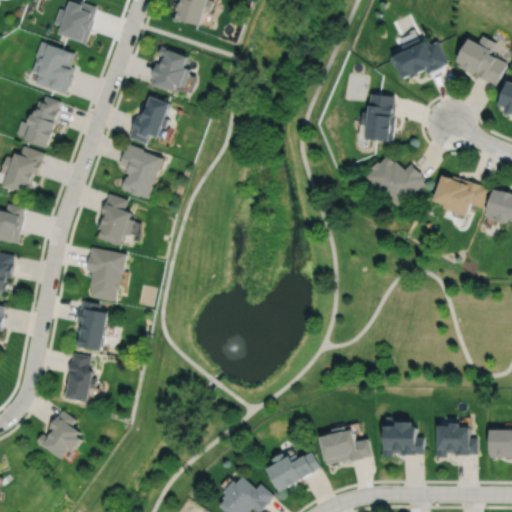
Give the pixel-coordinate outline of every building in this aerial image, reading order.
[(184,0),(182,5),(179,4),(177,12),(180,13),(178,20),(202,27),(209,0),(184,0)] [(60,8),(55,23),(63,26),(61,33),(88,43),(96,21),(94,20),(99,7),(81,1),(80,3),(73,1),(69,11),(60,8)] [(471,39),(459,61),(462,63),(460,66),(475,74),(476,70),(478,71),(476,75),(490,82),(490,81),(497,85),(509,63),(492,54),(498,43),(484,35),(480,43),(471,39)] [(395,58),(405,79),(412,76),(413,79),(421,75),(420,74),(427,70),(428,73),(450,63),(439,41),(431,45),(429,40),(423,43),(421,38),(403,47),(406,52),(395,58)] [(43,41),(37,56),(39,56),(33,71),(40,73),(37,82),(68,94),(70,87),(72,87),(76,76),(74,75),(77,68),(73,66),(77,53),(43,41)] [(162,50),(161,55),(164,56),(161,64),(159,63),(154,77),(155,77),(153,84),(168,90),(168,88),(179,92),(181,86),(186,88),(193,70),(190,68),(193,58),(172,50),(171,54),(162,50)] [(511,82),(509,81),(500,106),(508,109),(507,112),(511,114),(511,82)] [(372,94),(370,113),(364,113),(363,125),(369,126),(368,140),(390,142),(391,141),(394,141),(396,117),(395,117),(397,103),(395,103),(396,96),(372,94)] [(47,96),(44,102),(40,100),(35,115),(32,114),(29,123),(22,120),(18,133),(29,137),(27,141),(49,148),(52,141),(53,141),(56,131),(55,131),(58,123),(56,123),(61,109),(60,108),(63,101),(47,96)] [(154,97),(151,106),(145,104),(141,116),(139,116),(131,137),(149,144),(151,138),(152,139),(153,135),(163,139),(175,104),(154,97)] [(129,141),(127,147),(125,147),(121,161),(129,164),(128,169),(131,170),(129,174),(127,174),(123,186),(133,189),(133,190),(141,193),(141,191),(151,195),(155,183),(154,182),(157,172),(159,173),(165,154),(145,147),(145,146),(129,141)] [(25,146),(22,155),(17,154),(16,159),(8,156),(2,173),(10,175),(6,188),(27,195),(30,187),(34,189),(36,181),(35,181),(37,175),(39,176),(47,153),(25,146)] [(369,178),(378,187),(379,186),(387,193),(386,194),(400,208),(409,199),(412,196),(412,195),(415,192),(416,193),(428,180),(423,175),(424,174),(412,164),(407,170),(398,162),(397,163),(389,156),(382,164),(380,162),(374,169),(375,171),(369,178)] [(437,203),(447,206),(446,210),(467,217),(469,214),(471,214),(474,205),(484,208),(491,189),(484,187),(484,185),(470,181),(455,176),(454,179),(446,176),(437,203)] [(496,190),(488,217),(499,221),(499,222),(509,225),(510,221),(511,221),(511,193),(505,191),(505,193),(496,190)] [(110,191),(108,198),(107,198),(102,212),(106,213),(104,220),(102,219),(100,226),(103,226),(101,233),(122,240),(126,230),(131,232),(136,216),(131,215),(133,208),(126,205),(129,197),(110,191)] [(0,236),(18,241),(24,213),(23,213),(25,205),(8,201),(6,208),(0,206),(0,236)] [(93,245),(91,252),(88,268),(94,269),(91,284),(93,284),(91,293),(117,298),(119,287),(121,287),(122,279),(121,279),(122,268),(125,269),(128,251),(93,245)] [(0,249),(0,293),(1,287),(6,288),(8,281),(5,281),(7,274),(11,275),(16,253),(0,249)] [(83,298),(82,306),(81,306),(78,321),(81,322),(77,344),(102,348),(110,309),(100,307),(101,302),(83,298)] [(74,350),(73,358),(72,358),(69,372),(71,372),(67,395),(88,399),(91,385),(96,386),(98,377),(93,376),(94,368),(90,367),(92,354),(74,350)] [(64,409),(59,415),(59,414),(50,427),(54,429),(49,436),(43,432),(38,440),(46,446),(47,444),(64,456),(69,448),(68,447),(70,445),(74,449),(83,436),(78,433),(81,429),(73,423),(77,418),(64,409)] [(387,427),(387,446),(385,446),(385,457),(396,457),(396,452),(404,452),(404,455),(419,455),(419,454),(426,454),(426,437),(420,437),(420,428),(415,427),(415,422),(400,422),(400,428),(398,428),(398,427),(387,427)] [(442,427),(441,447),(439,446),(439,457),(449,457),(449,452),(457,452),(457,455),(472,455),(472,454),(480,454),(480,437),(473,437),(473,428),(463,428),(463,424),(454,424),(454,428),(452,428),(452,427),(442,427)] [(323,438),(329,464),(351,459),(351,462),(366,458),(366,457),(374,456),(370,439),(358,442),(355,431),(348,432),(347,427),(334,430),(335,435),(331,436),(323,438)] [(511,430),(492,430),(492,457),(511,457),(511,430)] [(274,459),(277,465),(269,470),(282,492),(317,472),(316,471),(322,467),(314,452),(301,460),(298,455),(292,458),(292,457),(287,459),(284,454),(274,459)] [(234,481),(224,492),(227,495),(224,499),(226,501),(221,507),(226,511),(250,511),(254,508),(258,511),(262,511),(271,503),(270,502),(275,496),(262,484),(257,489),(244,477),(238,484),(234,481)]
